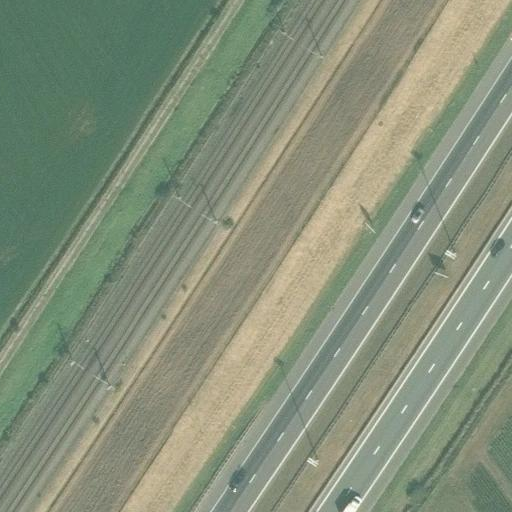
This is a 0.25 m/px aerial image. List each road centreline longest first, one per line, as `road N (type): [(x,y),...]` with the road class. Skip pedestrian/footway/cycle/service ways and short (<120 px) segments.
road 1 (motorway): [(511,87),(231,511)]
road 2 (motorway): [(336,511),(511,244)]
